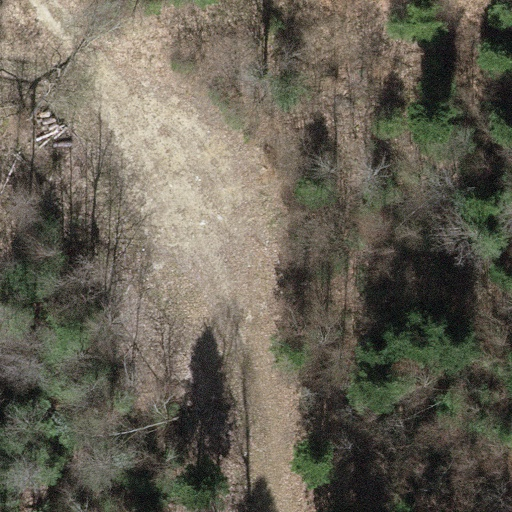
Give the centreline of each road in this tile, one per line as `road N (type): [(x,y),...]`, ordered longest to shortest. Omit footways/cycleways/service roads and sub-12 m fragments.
road 1 (track): [(278,511),(244,374),(190,237),(89,85)]
road 2 (track): [(0,67),(89,85),(28,0)]
